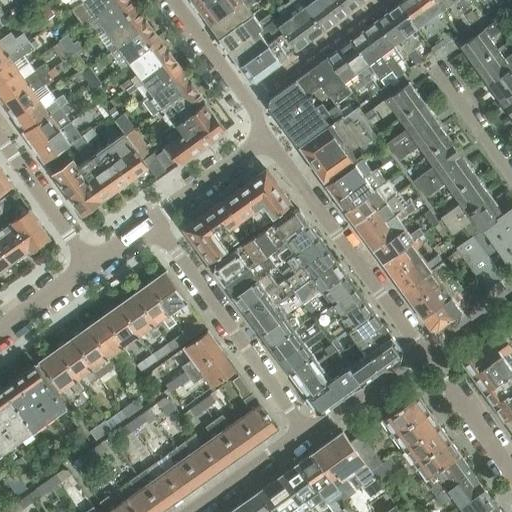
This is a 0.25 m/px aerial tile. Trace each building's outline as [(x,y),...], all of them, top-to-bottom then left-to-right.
[(30,0),(36,8),(45,2),(44,0),(30,0)] [(89,21),(83,25),(93,40),(99,36),(100,36),(137,9),(130,0),(116,0),(89,20),(89,21)] [(83,0),(84,0),(92,11),(86,16),(89,20),(116,0),(83,0)] [(192,0),(200,10),(214,0),(192,0)] [(214,0),(200,10),(210,24),(243,0),(214,0)] [(248,6),(255,1),(254,0),(243,0),(210,24),(220,37),(253,14),(248,6)] [(290,0),(284,4),(310,40),(323,30),(301,0),(300,0),(290,0)] [(301,0),(323,30),(336,20),(321,0),(301,0)] [(321,0),(336,20),(349,11),(340,0),(321,0)] [(340,0),(349,11),(363,0),(340,0)] [(427,27),(426,27),(432,35),(439,30),(416,0),(404,0),(400,3),(419,28),(425,23),(427,27)] [(436,15),(443,10),(435,0),(416,0),(439,30),(445,25),(440,17),(439,18),(436,15)] [(452,9),(451,9),(456,17),(463,12),(454,0),(435,0),(443,10),(449,5),(452,9)] [(468,5),(473,1),(472,0),(454,0),(463,12),(470,7),(468,5)] [(281,15),(275,19),(284,32),(297,50),(310,40),(284,4),(284,5),(283,3),(276,8),(281,15)] [(412,33),(419,28),(400,3),(388,12),(415,48),(421,43),(416,35),(414,36),(412,33)] [(44,5),(37,9),(48,26),(55,21),(44,5)] [(467,12),(465,14),(471,23),(476,19),(478,18),(471,8),(466,11),(467,12)] [(137,9),(100,36),(111,52),(149,24),(137,9)] [(403,44),(402,45),(408,53),(415,48),(388,12),(376,21),(394,46),(401,41),(403,44)] [(0,27),(11,20),(6,13),(0,16),(0,27)] [(253,14),(220,37),(230,51),(259,30),(263,27),(253,14)] [(490,38),(507,26),(500,17),(461,45),(475,65),(497,48),(490,38)] [(55,21),(48,26),(58,40),(65,35),(55,21)] [(404,71),(397,62),(403,58),(394,46),(376,21),(364,30),(392,70),(397,77),(404,71)] [(149,24),(111,52),(122,67),(129,62),(160,40),(149,24)] [(259,30),(230,51),(240,65),(269,43),(259,30)] [(364,30),(352,39),(376,72),(380,79),(392,70),(364,30)] [(440,33),(444,37),(446,41),(452,37),(451,36),(443,31),(440,33)] [(240,65),(250,78),(250,79),(257,80),(257,79),(289,56),(297,50),(284,32),(269,43),(240,65)] [(67,35),(59,40),(70,56),(69,56),(70,58),(77,53),(76,52),(78,51),(67,35)] [(444,37),(432,46),(434,50),(446,41),(444,37)] [(352,39),(339,48),(366,83),(374,94),(381,89),(371,76),(376,72),(352,39)] [(19,47),(0,60),(0,82),(29,62),(24,55),(34,48),(29,40),(19,47)] [(0,42),(0,60),(19,47),(14,40),(4,48),(0,42)] [(59,42),(52,47),(62,61),(69,56),(70,56),(59,40),(58,41),(59,42)] [(138,74),(131,79),(134,83),(171,55),(160,40),(129,62),(138,74)] [(339,48),(327,57),(346,82),(352,77),(360,88),(366,83),(339,48)] [(497,48),(475,65),(488,83),(511,66),(511,53),(505,59),(497,48)] [(77,53),(70,58),(79,70),(79,69),(82,73),(88,69),(77,53)] [(134,83),(145,98),(142,99),(143,100),(183,71),(171,55),(134,83)] [(327,57),(311,69),(327,91),(336,104),(352,91),(346,82),(327,57)] [(29,62),(0,82),(0,98),(3,102),(47,71),(43,64),(35,70),(29,62)] [(511,66),(488,83),(502,102),(511,94),(511,66)] [(88,69),(82,73),(90,84),(93,89),(94,88),(99,85),(102,83),(90,67),(88,69)] [(79,71),(73,76),(83,89),(90,84),(82,73),(79,69),(79,70),(79,71)] [(311,69),(297,79),(313,101),(327,91),(311,69)] [(47,71),(3,102),(14,117),(50,91),(45,84),(53,78),(47,71)] [(183,71),(143,100),(154,115),(156,114),(194,86),(183,71)] [(129,79),(120,85),(123,90),(132,84),(129,79)] [(270,98),(269,105),(270,105),(299,146),(330,123),(316,105),(313,101),(297,79),(271,98),(270,98)] [(387,98),(375,106),(382,116),(394,108),(401,117),(423,102),(409,82),(387,98)] [(83,89),(80,91),(86,99),(96,92),(93,89),(90,84),(83,89)] [(99,85),(94,88),(100,97),(106,93),(99,85)] [(156,114),(159,118),(166,113),(174,124),(175,124),(205,102),(194,86),(156,114)] [(50,91),(14,117),(24,132),(67,101),(62,94),(56,99),(50,91)] [(511,94),(502,102),(511,116),(511,94)] [(65,113),(72,108),(67,101),(24,132),(34,146),(70,120),(65,113)] [(148,166),(158,179),(225,129),(205,102),(175,124),(176,123),(182,131),(165,143),(168,147),(146,163),(148,166)] [(401,117),(408,127),(387,143),(393,151),(436,120),(423,102),(401,117)] [(115,107),(109,111),(115,119),(121,115),(115,107)] [(330,123),(299,146),(324,181),(349,163),(364,153),(366,156),(383,144),(356,107),(344,115),(343,114),(330,123)] [(372,108),(365,113),(372,123),(379,118),(372,108)] [(121,115),(115,119),(124,132),(126,135),(126,136),(136,129),(124,113),(121,115)] [(70,120),(34,146),(45,161),(74,141),(81,136),(70,120)] [(436,120),(393,151),(399,160),(420,145),(427,155),(449,139),(436,120)] [(91,128),(83,134),(90,144),(99,138),(91,128)] [(136,129),(126,136),(137,150),(137,151),(147,144),(136,129)] [(124,132),(96,152),(107,168),(111,165),(114,168),(118,165),(129,180),(148,166),(146,163),(137,151),(137,150),(126,136),(126,135),(124,132)] [(78,165),(77,166),(101,200),(129,180),(118,165),(114,168),(111,165),(107,168),(96,152),(90,144),(83,134),(81,136),(74,141),(87,159),(78,165)] [(427,155),(434,165),(414,180),(420,188),(463,158),(449,139),(427,155)] [(387,149),(378,156),(383,163),(392,156),(387,149)] [(101,200),(77,166),(78,165),(74,158),(53,173),(82,214),(101,200)] [(362,158),(326,184),(335,197),(372,171),(362,158)] [(463,158),(420,188),(426,197),(447,182),(454,192),(476,176),(463,158)] [(223,199),(238,221),(246,215),(263,203),(273,216),(292,203),(266,168),(223,199)] [(372,171),(335,197),(345,210),(386,181),(376,168),(372,171)] [(2,170),(0,171),(0,194),(13,185),(2,170)] [(454,192),(461,202),(441,217),(447,225),(490,195),(476,176),(454,192)] [(376,188),(345,210),(354,223),(386,201),(395,194),(398,192),(389,179),(386,181),(376,188)] [(386,201),(354,223),(364,236),(405,207),(395,194),(386,201)] [(490,195),(447,225),(453,234),(474,219),(481,229),(503,214),(490,195)] [(4,197),(0,199),(0,205),(4,212),(11,207),(4,197)] [(223,199),(184,228),(209,262),(228,248),(218,235),(238,221),(223,199)] [(405,226),(400,220),(416,208),(412,202),(408,204),(405,207),(364,236),(373,249),(405,226)] [(263,203),(246,215),(256,228),(273,216),(263,203)] [(484,228),(493,241),(511,227),(511,207),(503,214),(481,229),(481,230),(484,228)] [(299,209),(293,208),(264,228),(277,246),(309,223),(299,209)] [(30,209),(11,222),(30,249),(31,251),(50,237),(30,209)] [(430,209),(424,213),(434,226),(435,225),(439,222),(430,209)] [(11,222),(0,229),(0,246),(11,262),(30,249),(11,222)] [(439,222),(435,225),(444,239),(449,235),(439,222)] [(282,261),(279,256),(278,254),(289,246),(293,253),(319,235),(318,235),(309,223),(277,246),(267,253),(276,265),(282,261)] [(405,226),(373,249),(383,262),(423,233),(420,226),(410,233),(405,226)] [(511,227),(493,241),(503,255),(511,248),(511,227)] [(264,228),(254,235),(267,253),(277,246),(264,228)] [(416,248),(427,240),(423,233),(383,262),(393,276),(421,255),(416,248)] [(254,235),(243,243),(251,255),(256,261),(260,258),(267,253),(254,235)] [(282,261),(276,266),(281,273),(298,260),(303,266),(328,248),(319,235),(293,253),(282,261)] [(473,235),(456,247),(487,288),(503,277),(473,235)] [(215,263),(214,269),(224,283),(249,266),(245,260),(251,255),(243,243),(215,263)] [(0,246),(0,270),(11,262),(0,246)] [(328,248),(303,266),(285,278),(295,291),(312,278),(337,260),(328,248)] [(511,248),(503,255),(511,267),(511,248)] [(421,255),(393,276),(403,290),(443,261),(438,254),(427,262),(421,255)] [(256,261),(224,283),(234,296),(270,270),(260,258),(256,261)] [(337,260),(312,278),(321,291),(346,272),(337,260)] [(413,304),(453,275),(443,261),(403,290),(413,304)] [(150,282),(148,283),(154,292),(158,292),(161,296),(160,300),(170,312),(180,305),(186,314),(194,309),(166,270),(158,276),(156,275),(151,279),(150,282)] [(234,296),(233,296),(243,309),(279,283),(270,270),(234,296)] [(321,291),(304,303),(309,311),(313,316),(320,311),(321,310),(317,305),(326,298),(330,303),(355,285),(346,272),(321,291)] [(453,275),(413,304),(423,318),(465,287),(462,288),(453,275)] [(279,283),(243,309),(252,321),(277,303),(288,296),(295,291),(285,278),(279,283)] [(145,307),(145,311),(154,323),(162,317),(169,327),(177,322),(170,312),(160,300),(161,296),(158,292),(154,292),(148,283),(143,287),(140,287),(135,290),(135,293),(133,294),(139,303),(142,303),(145,307)] [(321,310),(320,311),(313,316),(317,321),(322,328),(364,297),(355,285),(330,303),(321,310)] [(467,302),(472,297),(465,287),(423,318),(430,327),(430,328),(438,329),(439,328),(470,306),(467,302)] [(277,303),(252,321),(261,334),(304,303),(295,291),(288,296),(293,302),(282,311),(277,303)] [(130,318),(129,322),(139,334),(147,328),(154,338),(161,333),(154,323),(145,311),(145,307),(142,303),(139,303),(133,294),(127,298),(125,298),(120,301),(119,304),(118,305),(124,314),(127,314),(130,318)] [(364,297),(322,328),(331,341),(336,338),(349,328),(374,310),(364,297)] [(304,303),(261,334),(270,346),(304,322),(300,318),(309,311),(304,303)] [(104,315),(102,316),(108,325),(112,325),(115,329),(114,333),(123,345),(132,339),(138,348),(145,343),(139,334),(129,322),(130,318),(127,314),(124,314),(118,305),(112,309),(109,309),(104,312),(104,315)] [(374,310),(349,328),(358,341),(383,323),(374,311),(374,310)] [(99,340),(99,344),(108,356),(116,350),(123,360),(130,355),(123,345),(114,333),(115,329),(112,325),(108,325),(102,316),(97,320),(94,320),(89,323),(88,326),(87,327),(93,336),(96,336),(99,340)] [(199,318),(181,330),(182,332),(183,332),(188,339),(188,340),(202,330),(201,329),(205,326),(199,318)] [(304,322),(270,346),(279,359),(322,328),(317,321),(308,327),(304,322)] [(383,323),(358,341),(345,350),(340,353),(349,365),(366,353),(392,335),(383,323)] [(81,347),(84,351),(83,355),(92,367),(101,361),(108,371),(114,366),(108,356),(99,344),(99,340),(96,336),(93,336),(87,327),(81,331),(78,331),(73,334),(73,337),(71,338),(77,347),(81,347)] [(322,328),(279,359),(289,371),(313,354),(309,348),(320,341),(324,346),(331,341),(322,328)] [(465,358),(465,364),(483,390),(511,369),(511,335),(507,328),(465,358)] [(171,392),(190,378),(194,383),(205,375),(213,386),(236,369),(226,355),(227,354),(220,344),(219,345),(208,330),(185,347),(193,358),(181,366),(185,370),(165,384),(171,392)] [(182,332),(167,343),(172,350),(188,339),(183,332),(182,332)] [(349,365),(362,383),(401,356),(402,349),(392,335),(366,353),(349,365)] [(65,358),(68,362),(68,366),(77,378),(85,372),(92,382),(99,377),(92,367),(83,355),(84,351),(81,347),(77,347),(71,338),(66,342),(63,342),(58,345),(58,348),(56,349),(62,358),(65,358)] [(331,341),(340,353),(345,350),(336,338),(331,341)] [(167,343),(152,354),(157,361),(172,350),(167,343)] [(42,359),(40,361),(61,390),(70,383),(77,393),(84,388),(77,378),(68,366),(68,362),(65,358),(62,358),(56,349),(50,353),(48,353),(43,356),(42,359)] [(152,354),(137,364),(142,372),(157,361),(152,354)] [(313,354),(289,371),(298,384),(320,368),(312,357),(314,356),(313,354)] [(13,380),(4,386),(34,428),(65,405),(36,364),(26,370),(27,371),(25,375),(18,380),(13,381),(13,380)] [(307,396),(317,410),(317,411),(324,412),(324,411),(362,383),(349,365),(329,380),(307,396)] [(320,368),(298,384),(307,396),(329,380),(320,368)] [(147,374),(153,383),(160,393),(164,391),(157,381),(160,379),(153,369),(147,374)] [(511,369),(483,390),(505,419),(511,414),(511,369)] [(251,410),(241,418),(258,441),(272,431),(273,432),(278,428),(240,375),(233,380),(246,398),(244,400),(251,410)] [(153,383),(146,388),(153,398),(160,393),(153,383)] [(0,447),(2,451),(34,428),(4,386),(0,389),(0,447)] [(417,393),(384,417),(404,445),(438,423),(417,393)] [(210,394),(200,401),(206,409),(216,402),(210,394)] [(166,415),(177,408),(169,397),(166,395),(157,401),(166,415)] [(137,398),(121,410),(127,418),(143,407),(137,398)] [(200,401),(190,408),(196,416),(206,409),(200,401)] [(148,408),(142,412),(148,420),(154,416),(148,408)] [(139,414),(129,421),(135,429),(145,422),(139,414)] [(243,451),(258,441),(241,418),(230,425),(223,415),(214,421),(239,456),(244,452),(243,451)] [(105,420),(90,431),(96,439),(111,429),(105,420)] [(129,421),(119,429),(124,437),(135,429),(129,421)] [(214,421),(206,427),(213,437),(203,445),(220,468),(234,458),(234,459),(239,456),(214,421)] [(404,445),(426,476),(460,453),(438,423),(404,445)] [(89,439),(80,426),(70,433),(79,446),(89,439)] [(343,431),(330,440),(363,484),(374,476),(362,459),(363,459),(350,441),(343,431)] [(350,441),(363,459),(374,450),(361,434),(350,441)] [(330,440),(318,449),(338,475),(340,478),(343,476),(345,479),(348,476),(356,488),(363,484),(330,440)] [(97,457),(107,449),(101,441),(91,448),(97,457)] [(185,441),(176,448),(201,483),(206,479),(205,478),(220,468),(203,445),(193,452),(185,441)] [(91,448),(72,462),(78,470),(97,457),(91,448)] [(175,464),(165,472),(182,495),(196,485),(196,486),(201,483),(176,448),(168,454),(175,464)] [(318,449),(312,453),(332,479),(338,475),(318,449)] [(312,453),(299,462),(329,505),(334,511),(337,511),(341,510),(330,494),(337,489),(331,480),(332,479),(312,453)] [(433,485),(430,487),(436,496),(472,471),(460,453),(426,476),(433,485)] [(22,456),(11,463),(13,466),(18,473),(29,466),(22,456)] [(299,462),(285,472),(311,507),(317,503),(322,510),(329,505),(299,462)] [(383,463),(372,471),(378,479),(389,471),(383,463)] [(18,473),(13,466),(2,474),(18,495),(28,488),(18,473)] [(147,469),(139,474),(163,510),(168,506),(167,505),(182,495),(165,472),(154,479),(147,469)] [(472,471),(436,496),(442,504),(453,497),(459,506),(485,488),(472,471)] [(285,472),(272,481),(294,511),(314,511),(311,507),(285,472)] [(56,474),(46,481),(52,488),(56,494),(62,489),(58,484),(62,481),(56,474)] [(137,491),(127,499),(136,511),(159,511),(163,510),(139,474),(130,481),(137,491)] [(46,481),(27,494),(33,502),(52,488),(46,481)] [(294,511),(272,481),(259,491),(274,511),(294,511)] [(485,488),(459,506),(463,511),(486,511),(497,505),(485,488)] [(274,511),(259,491),(246,500),(254,511),(274,511)] [(27,494),(8,508),(10,511),(25,511),(26,511),(24,508),(33,502),(27,494)] [(107,511),(136,511),(127,499),(116,506),(109,496),(100,502),(107,511)] [(413,499),(405,505),(409,511),(414,511),(419,509),(413,499)] [(254,511),(246,500),(232,510),(234,511),(254,511)]
